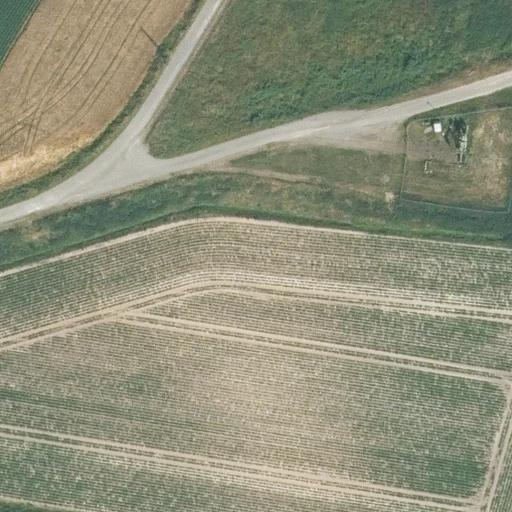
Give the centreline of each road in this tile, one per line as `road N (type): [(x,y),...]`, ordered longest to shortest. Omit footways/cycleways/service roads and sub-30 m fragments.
road 1 (track): [(53,192),(511,66)]
road 2 (track): [(53,192),(113,153),(215,0)]
road 3 (track): [(283,125),(486,182)]
